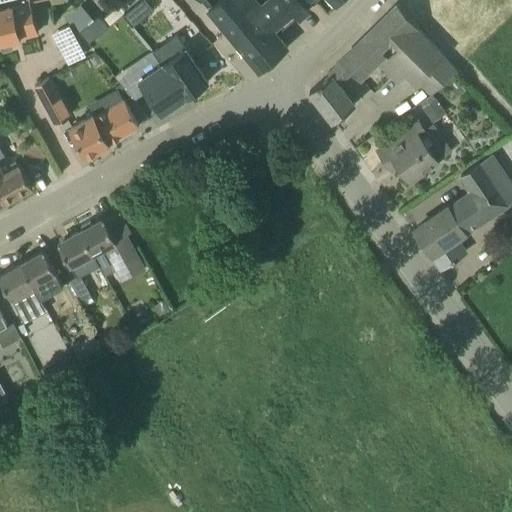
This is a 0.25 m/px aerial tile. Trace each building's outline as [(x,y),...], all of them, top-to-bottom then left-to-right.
[(0,43),(2,49),(5,51),(12,49),(13,46),(11,39),(37,31),(30,0),(0,7),(0,43)] [(52,0),(62,13),(78,0),(52,0)] [(146,0),(141,0),(123,15),(132,26),(154,9),(146,0)] [(294,11),(295,11),(300,16),(308,9),(300,0),(262,0),(259,3),(256,0),(215,0),(209,6),(261,69),(288,47),(272,28),(293,11),(294,11)] [(340,0),(300,0),(308,9),(310,7),(309,6),(315,0),(334,0),(338,3),(340,0)] [(391,54),(418,28),(419,27),(398,3),(369,32),(391,54)] [(88,43),(108,27),(98,16),(79,31),(88,43)] [(397,83),(405,75),(434,46),(418,28),(391,54),(388,57),(384,53),(380,56),(389,65),(384,70),(397,83)] [(65,64),(88,49),(75,31),(53,46),(65,64)] [(391,54),(369,32),(340,60),(352,72),(361,80),(377,63),(384,70),(389,65),(380,56),(384,53),(388,57),(391,54)] [(153,50),(162,63),(184,97),(209,81),(177,34),(153,50)] [(434,46),(405,75),(415,85),(418,82),(444,57),(444,56),(434,46)] [(430,94),(444,80),(452,73),(456,69),(444,57),(418,82),(430,94)] [(338,85),(352,72),(340,60),(328,72),(330,74),(310,90),(333,121),(355,105),(338,85)] [(184,97),(162,63),(139,79),(161,113),(184,97)] [(465,90),(452,73),(444,80),(457,97),(465,90)] [(55,123),(69,115),(49,77),(35,85),(55,123)] [(138,126),(122,97),(94,113),(87,117),(70,126),(87,156),(110,144),(109,142),(138,126)] [(432,120),(445,111),(435,97),(423,107),(432,120)] [(410,180),(438,161),(453,150),(433,122),(426,127),(420,118),(378,149),(392,168),(399,164),(410,180)] [(0,196),(3,202),(33,186),(20,163),(11,168),(0,147),(0,196)] [(414,229),(440,269),(465,252),(456,238),(508,202),(481,161),(461,175),(474,194),(452,209),(450,206),(414,229)] [(262,180),(264,171),(255,168),(252,178),(262,180)] [(104,218),(81,230),(93,253),(103,270),(113,264),(121,280),(144,267),(126,235),(116,240),(104,218)] [(71,265),(78,277),(80,276),(88,271),(82,259),(93,253),(81,230),(58,242),(70,265),(71,265)] [(21,262),(40,297),(39,297),(40,298),(52,291),(63,286),(56,273),(44,250),(21,262)] [(21,262),(0,273),(0,277),(11,297),(17,309),(39,297),(40,297),(21,262)] [(80,276),(78,277),(70,281),(81,302),(91,297),(80,276)] [(153,305),(160,316),(170,309),(164,298),(153,305)] [(70,348),(78,361),(100,348),(92,336),(70,348)] [(64,356),(39,370),(45,381),(70,367),(64,356)]
